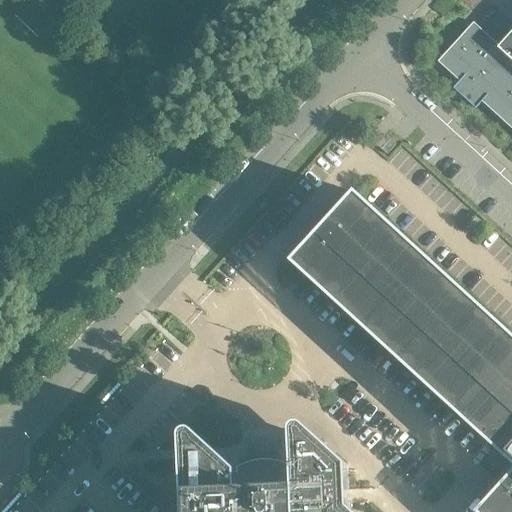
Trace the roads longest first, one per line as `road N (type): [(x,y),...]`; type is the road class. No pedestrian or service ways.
road 1 (unclassified): [(0,448),(364,58)]
road 2 (unclassified): [(511,193),(364,58)]
